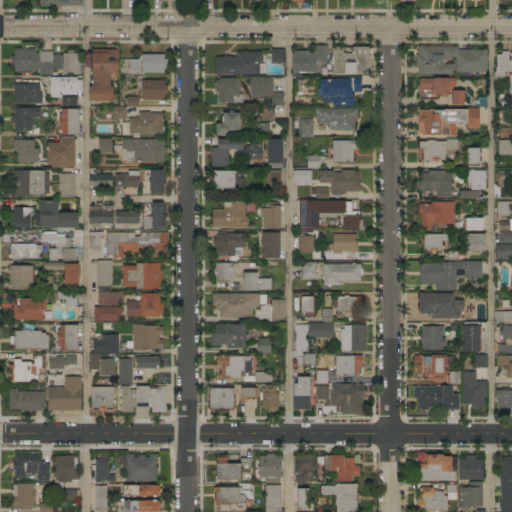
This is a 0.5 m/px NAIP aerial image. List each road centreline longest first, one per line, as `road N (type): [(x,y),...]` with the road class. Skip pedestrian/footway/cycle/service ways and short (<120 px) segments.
road 1 (tertiary): [(0,437),(511,435)]
road 2 (residential): [(511,29),(0,28)]
road 3 (residential): [(389,436),(391,30)]
road 4 (residential): [(185,436),(186,30)]
